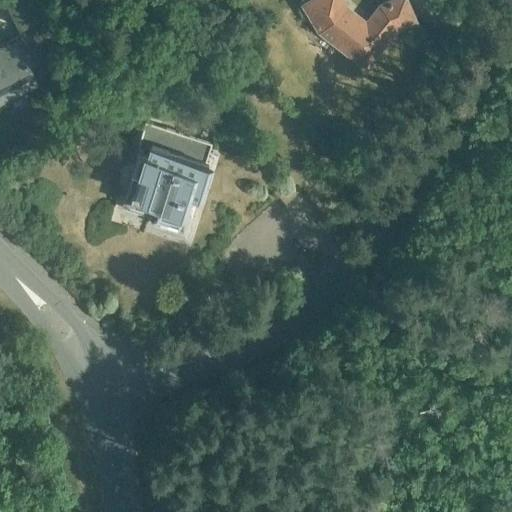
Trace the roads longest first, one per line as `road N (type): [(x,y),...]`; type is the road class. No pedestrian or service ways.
road 1 (residential): [(95,394),(239,343),(355,253),(511,23)]
road 2 (residential): [(95,394),(0,261)]
